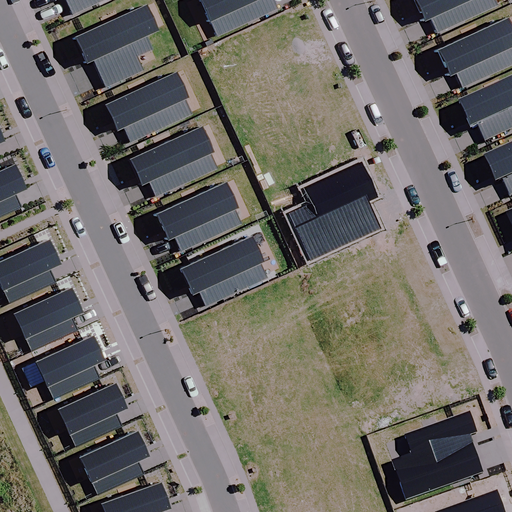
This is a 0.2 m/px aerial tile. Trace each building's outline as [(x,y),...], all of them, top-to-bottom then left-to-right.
[(64,0),(71,14),(100,0),(64,0)] [(195,0),(205,20),(207,19),(215,35),(275,8),(271,0),(195,0)] [(408,0),(418,21),(426,17),(434,33),(496,5),(493,0),(408,0)] [(153,29),(141,3),(69,37),(80,62),(90,58),(103,87),(140,70),(134,55),(149,48),(142,34),(153,29)] [(511,36),(503,17),(431,49),(443,75),(451,71),(459,88),(511,63),(511,36)] [(170,72),(100,105),(111,130),(120,126),(128,143),(190,114),(170,72)] [(511,79),(457,104),(469,130),(477,126),(484,142),(511,129),(511,79)] [(195,126),(125,159),(136,184),(145,180),(153,197),(215,168),(195,126)] [(511,144),(481,158),(493,184),(501,180),(509,196),(511,194),(511,144)] [(21,189),(10,164),(0,168),(0,214),(19,206),(13,193),(21,189)] [(220,182),(150,215),(161,240),(170,236),(178,253),(240,224),(220,182)] [(246,235),(175,268),(187,293),(195,289),(203,306),(265,277),(246,235)] [(43,239),(0,258),(0,287),(7,303),(51,282),(44,267),(54,263),(43,239)] [(65,288),(8,314),(19,337),(22,336),(29,351),(73,331),(66,316),(76,311),(65,288)] [(87,335),(30,361),(41,384),(44,383),(51,398),(95,378),(88,363),(98,358),(87,335)]
